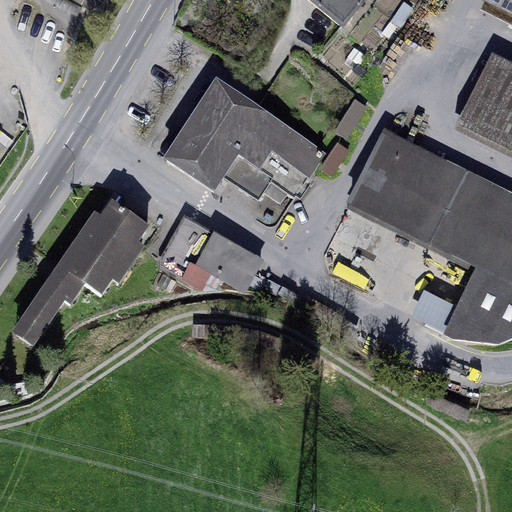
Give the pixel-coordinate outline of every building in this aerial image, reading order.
[(313,0),(346,27),(369,0),(313,0)] [(511,0),(475,0),(473,5),(511,23),(511,0)] [(511,71),(479,56),(448,122),(511,152),(511,71)] [(167,159),(219,189),(235,162),(255,174),(267,153),(306,176),(321,151),(210,86),(167,159)] [(511,329),(511,195),(375,135),(342,208),(469,265),(444,321),(504,348),(511,329)] [(154,233),(115,205),(20,334),(39,348),(86,284),(106,299),(154,233)] [(209,231),(185,282),(203,290),(212,271),(247,288),(262,256),(209,231)]
